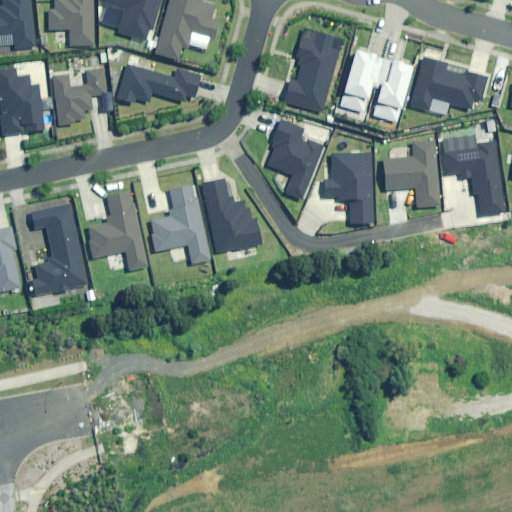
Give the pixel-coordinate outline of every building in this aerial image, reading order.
[(29,0),(2,0),(3,6),(0,5),(0,41),(10,40),(11,51),(35,49),(29,0)] [(53,0),(54,11),(48,11),(48,34),(68,33),(69,49),(94,49),(92,0),(53,0)] [(158,0),(106,0),(103,12),(123,17),(118,35),(148,43),(158,0)] [(200,0),(170,0),(155,56),(178,62),(185,34),(212,41),(217,22),(210,20),(214,6),(200,3),(200,0)] [(334,34),(317,29),(313,41),(302,37),(297,54),(300,55),(298,61),(301,62),(296,78),(290,76),(284,97),(322,109),(340,49),(331,46),(334,34)] [(375,86),(383,57),(376,55),(377,52),(357,46),(340,105),(363,112),(371,85),(375,86)] [(481,100),(488,75),(466,69),(464,75),(445,69),(448,61),(425,55),(411,104),(429,109),(432,97),(471,108),(474,98),(481,100)] [(393,61),(385,58),(377,86),(381,88),(373,115),(396,121),(413,62),(394,57),(393,61)] [(127,65),(118,98),(136,103),(137,99),(151,103),(154,92),(186,101),(187,96),(196,98),(202,76),(177,69),(175,78),(127,65)] [(107,94),(104,67),(87,69),(89,85),(70,87),(69,75),(54,77),(59,126),(86,123),(84,111),(93,110),(92,96),(107,94)] [(16,69),(0,70),(0,97),(4,134),(24,132),(23,125),(28,124),(29,132),(45,130),(41,85),(31,86),(30,76),(17,77),(16,69)] [(303,129),(281,122),(267,168),(292,176),(285,198),(304,204),(322,147),(300,140),(303,129)] [(505,212),(495,140),(478,143),(478,147),(446,151),(449,174),(462,172),(462,177),(472,176),(475,194),(479,193),(482,215),(505,212)] [(439,208),(434,142),(412,144),(413,159),(384,161),(386,192),(414,190),(416,209),(439,208)] [(325,198),(336,198),(336,203),(349,203),(348,225),(373,225),(373,155),(332,155),(331,181),(325,181),(325,198)] [(251,221),(247,198),(230,201),(225,178),(200,183),(215,256),(263,247),(257,220),(251,221)] [(208,262),(193,187),(168,192),(173,215),(148,220),(155,253),(187,247),(191,266),(208,262)] [(146,269),(131,194),(106,198),(110,219),(85,223),(92,260),(124,253),(128,272),(146,269)] [(86,287),(70,206),(30,214),(32,228),(33,232),(45,230),(52,263),(34,267),(37,282),(29,283),(33,298),(86,287)] [(14,253),(9,230),(0,231),(0,293),(19,290),(12,254),(14,253)] [(444,435),(444,420),(391,420),(390,435),(444,435)]
